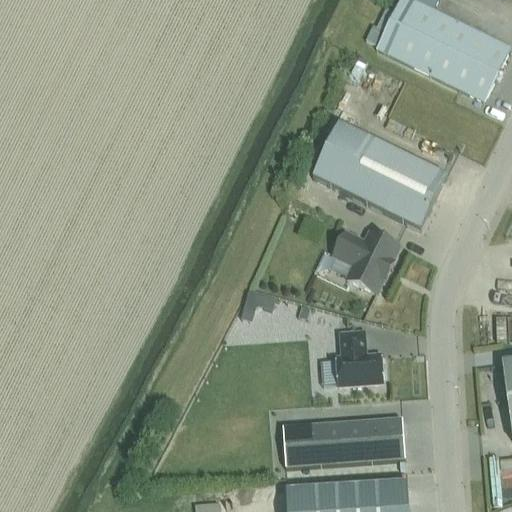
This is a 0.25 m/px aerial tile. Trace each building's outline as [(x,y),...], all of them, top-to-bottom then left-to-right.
[(403,0),(402,0),(376,54),(484,107),(511,52),(403,0)] [(406,0),(435,14),(441,0),(406,0)] [(339,129),(313,183),(421,236),(447,182),(339,129)] [(345,238),(334,261),(354,271),(347,285),(377,299),(384,284),(386,285),(394,267),(393,266),(400,252),(370,237),(365,247),(345,238)] [(302,311),(299,321),(307,324),(310,313),(302,311)] [(381,360),(368,360),(366,336),(340,338),(342,362),(337,363),(337,365),(339,389),(339,392),(383,389),(381,360)] [(511,442),(511,364),(501,366),(511,442)] [(337,365),(322,366),(324,390),(339,389),(337,365)] [(283,433),(286,473),(406,465),(403,425),(283,433)] [(409,511),(408,489),(286,496),(287,511),(409,511)]
